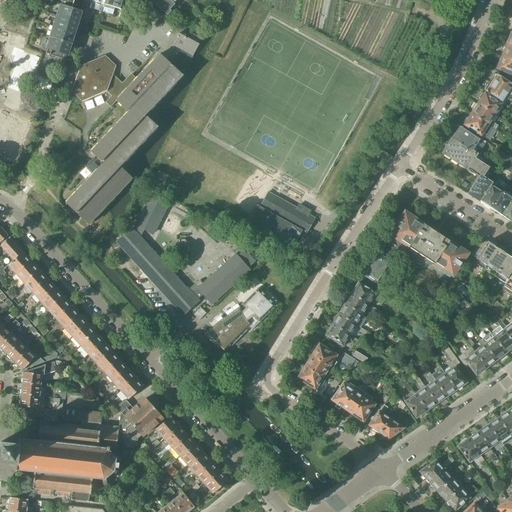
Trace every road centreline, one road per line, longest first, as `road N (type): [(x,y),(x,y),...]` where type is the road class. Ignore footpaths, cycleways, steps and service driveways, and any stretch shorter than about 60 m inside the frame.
road 1 (residential): [(384,472),(269,378),(400,167)]
road 2 (residential): [(261,481),(18,208)]
road 3 (residential): [(400,167),(465,63),(488,0)]
road 4 (residential): [(384,472),(511,380)]
road 5 (residential): [(511,240),(400,167)]
